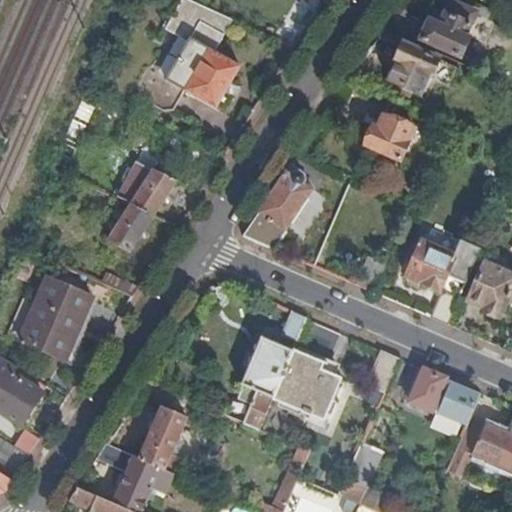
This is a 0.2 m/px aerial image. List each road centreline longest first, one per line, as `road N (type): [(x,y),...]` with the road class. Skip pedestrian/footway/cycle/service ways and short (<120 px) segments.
road 1 (residential): [(204,245),(511,380)]
road 2 (residential): [(204,245),(31,511)]
road 3 (residential): [(371,0),(204,245)]
